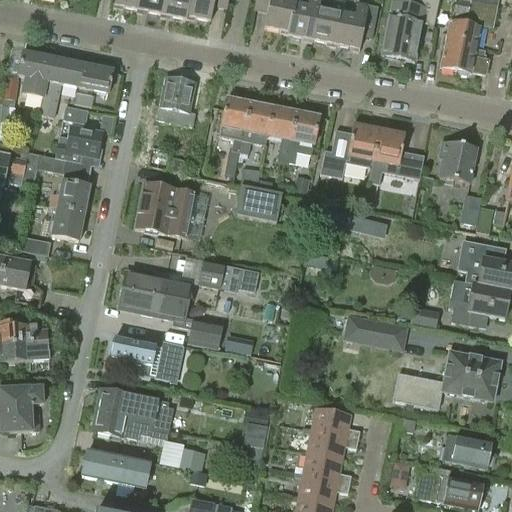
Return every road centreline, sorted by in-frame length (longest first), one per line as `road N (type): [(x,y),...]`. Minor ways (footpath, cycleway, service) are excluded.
road 1 (residential): [(142,42),(59,450),(43,468),(0,469)]
road 2 (residential): [(511,116),(231,58)]
road 3 (residential): [(142,42),(0,14)]
